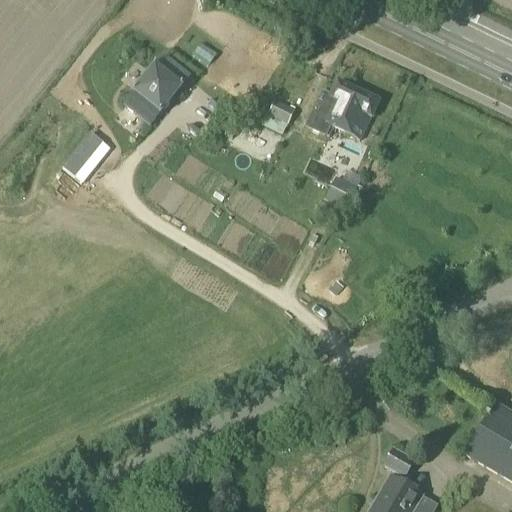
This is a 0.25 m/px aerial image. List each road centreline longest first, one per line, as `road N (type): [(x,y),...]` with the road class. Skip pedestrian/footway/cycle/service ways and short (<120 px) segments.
road 1 (unclassified): [(43,511),(511,293)]
road 2 (primary): [(511,81),(341,0)]
